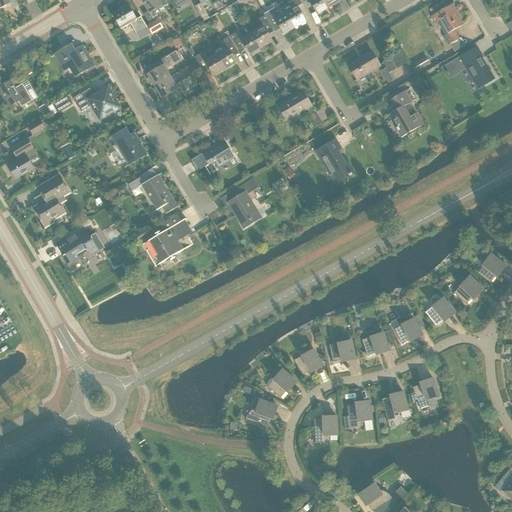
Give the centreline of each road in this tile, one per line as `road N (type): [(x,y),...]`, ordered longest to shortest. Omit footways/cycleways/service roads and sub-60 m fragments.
road 1 (secondary): [(119,390),(481,187)]
road 2 (unclassified): [(345,511),(292,466),(288,438),(297,411),(315,392),(393,373),(442,346),(490,340)]
road 3 (tertiary): [(88,381),(0,228)]
road 4 (unclassified): [(166,148),(315,58)]
road 5 (unclassified): [(166,148),(81,7)]
